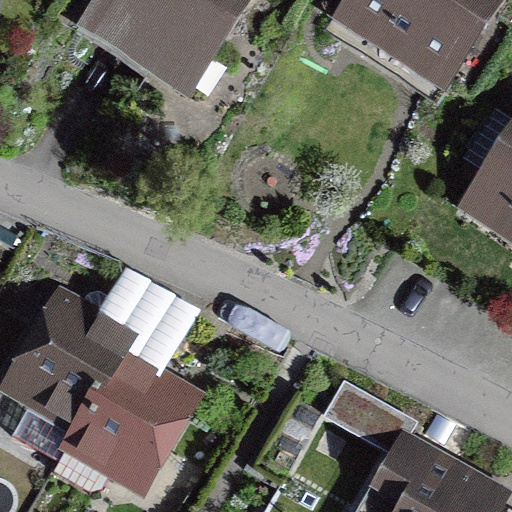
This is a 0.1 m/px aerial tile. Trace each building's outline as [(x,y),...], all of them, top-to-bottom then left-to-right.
[(243,0),(84,0),(70,22),(180,96),(243,0)] [(504,0),(339,0),(327,20),(444,95),(504,0)] [(511,123),(461,204),(511,235),(511,123)] [(455,213),(430,196),(397,245),(423,262),(455,213)] [(481,230),(455,213),(423,262),(448,278),(481,230)] [(504,247),(481,230),(448,278),(473,294),(504,247)] [(511,289),(511,251),(504,247),(473,294),(499,310),(511,289)] [(511,289),(499,310),(511,319),(511,289)] [(143,337),(59,290),(4,388),(87,435),(131,350),(143,337)] [(214,393),(131,350),(87,435),(75,458),(158,501),(214,393)] [(373,511),(402,460),(322,416),(267,511),(373,511)] [(490,511),(499,496),(408,447),(402,460),(373,511),(490,511)]
